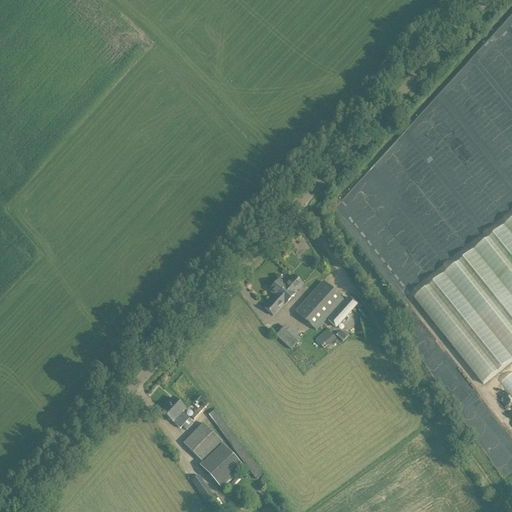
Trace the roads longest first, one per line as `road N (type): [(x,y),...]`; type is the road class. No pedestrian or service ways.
road 1 (unclassified): [(17,511),(483,0)]
road 2 (track): [(508,511),(298,203)]
